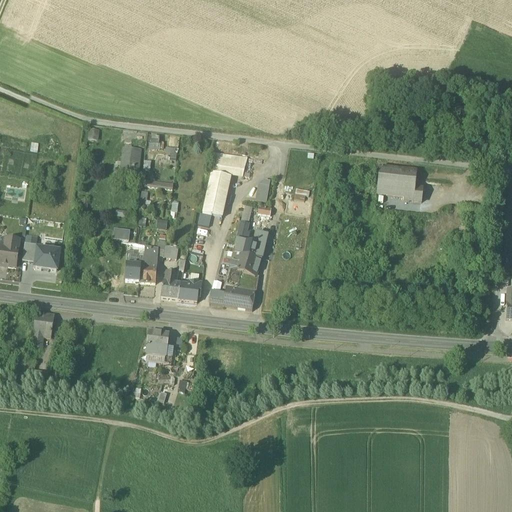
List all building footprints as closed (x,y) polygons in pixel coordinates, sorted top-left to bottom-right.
[(153,147),(149,147),(149,153),(161,154),(161,140),(153,140),(153,147)] [(166,159),(176,160),(176,151),(166,150),(166,159)] [(120,180),(137,182),(140,154),(123,153),(120,180)] [(202,216),(221,220),(231,176),(243,178),(247,160),(215,155),(202,216)] [(421,205),(423,192),(422,192),(415,192),(416,177),(379,173),(376,197),(404,200),(404,203),(421,205)] [(268,195),(270,184),(264,182),(259,186),(256,203),(265,205),(267,195),(268,195)] [(147,191),(173,193),(174,187),(148,185),(147,191)] [(241,225),(248,227),(252,210),(245,209),(241,225)] [(258,217),(270,219),(271,213),(259,211),(258,217)] [(236,250),(235,255),(261,262),(266,239),(257,237),(254,247),(245,244),(246,241),(243,240),(244,235),(246,235),(248,227),(241,225),(235,250),(236,250)] [(121,246),(128,248),(130,234),(123,233),(121,246)] [(0,268),(15,270),(19,243),(6,241),(5,250),(0,249),(0,268)] [(22,263),(35,265),(37,251),(38,247),(25,245),(22,263)] [(178,250),(172,249),(165,248),(163,260),(163,261),(170,262),(176,263),(178,250)] [(145,255),(144,259),(144,268),(140,268),(139,286),(155,287),(157,260),(151,259),(152,251),(145,250),(145,255)] [(35,265),(34,270),(56,273),(59,254),(37,251),(35,265)] [(125,285),(139,286),(140,268),(144,268),(144,259),(133,258),(134,255),(129,254),(129,258),(127,258),(125,285)] [(261,262),(235,255),(233,255),(229,272),(256,279),(261,262)] [(177,273),(183,274),(185,264),(187,259),(180,257),(177,273)] [(258,280),(256,279),(229,272),(224,290),(226,291),(238,293),(238,292),(255,295),(258,280)] [(160,301),(177,303),(181,286),(176,285),(177,276),(166,274),(165,283),(163,283),(160,301)] [(202,285),(188,283),(187,287),(181,286),(177,303),(197,305),(197,300),(200,300),(202,285)] [(223,309),(252,314),(255,295),(238,292),(238,293),(226,291),(224,298),(223,309)] [(223,309),(224,298),(211,295),(209,307),(223,309)] [(44,339),(50,340),(53,318),(36,316),(36,318),(33,338),(43,339),(44,339)] [(164,361),(165,361),(166,351),(168,337),(149,334),(146,358),(147,358),(164,361)] [(32,348),(42,349),(43,339),(33,338),(32,348)] [(164,367),(171,368),(173,353),(173,352),(166,351),(165,361),(164,361),(164,367)] [(163,368),(164,367),(164,361),(147,358),(146,365),(163,368)] [(13,382),(49,387),(50,375),(34,373),(25,372),(26,364),(16,363),(13,382)] [(25,372),(34,373),(35,364),(26,364),(25,372)] [(166,396),(161,394),(157,404),(163,406),(166,396)]
